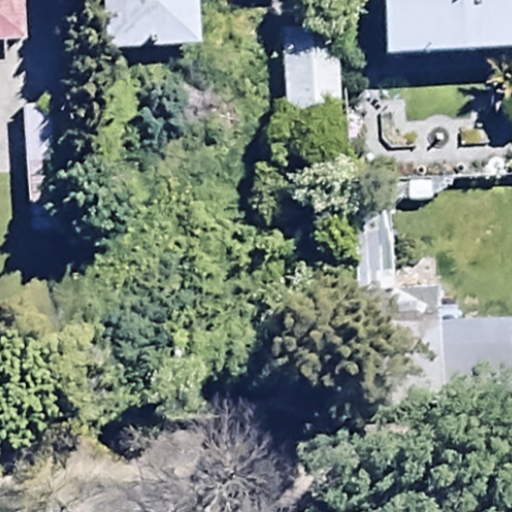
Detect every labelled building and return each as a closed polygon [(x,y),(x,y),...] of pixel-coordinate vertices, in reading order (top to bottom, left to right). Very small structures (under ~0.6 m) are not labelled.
[(0,0),(0,52),(16,51),(12,0),(0,0)] [(193,59),(192,0),(239,0),(239,3),(297,2),(297,0),(95,0),(97,60),(193,59)] [(511,0),(374,0),(377,67),(511,62),(511,0)] [(335,38),(276,40),(279,161),(339,159),(335,38)] [(62,243),(56,114),(16,116),(22,244),(62,243)]
